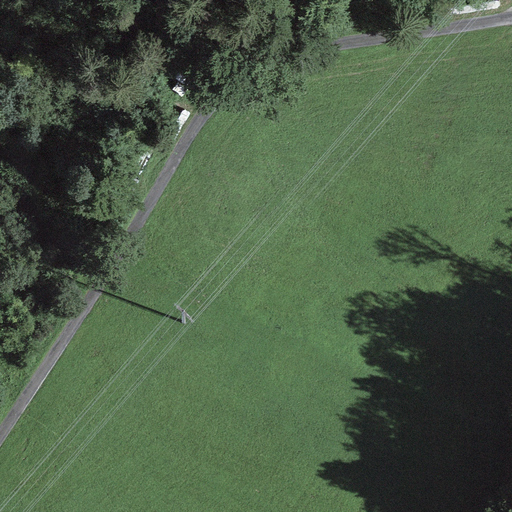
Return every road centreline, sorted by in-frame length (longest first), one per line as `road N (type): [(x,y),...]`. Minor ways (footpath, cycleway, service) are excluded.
road 1 (unclassified): [(0,422),(208,104),(295,49)]
road 2 (track): [(511,16),(295,49)]
